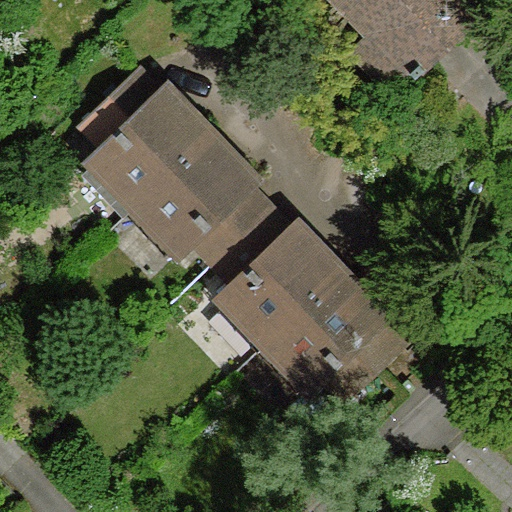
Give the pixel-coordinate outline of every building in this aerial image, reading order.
[(484,13),(471,0),(341,0),(368,27),(417,78),(484,13)] [(395,99),(417,78),(368,27),(346,48),(395,99)] [(84,126),(105,148),(163,94),(141,71),(84,126)] [(213,135),(168,88),(163,94),(105,148),(91,160),(137,207),(213,135)] [(213,135),(137,207),(180,254),(193,242),(250,186),(255,181),(213,135)] [(273,209),(250,186),(193,242),(214,264),(273,209)] [(295,231),(273,209),(214,264),(236,285),(295,231)] [(299,226),(295,231),(236,285),(223,297),(267,344),(343,271),(299,226)] [(388,317),(343,271),(267,344),(312,391),(325,378),(382,324),(388,317)] [(404,347),(382,324),(325,378),(347,401),(380,369),(404,347)]
